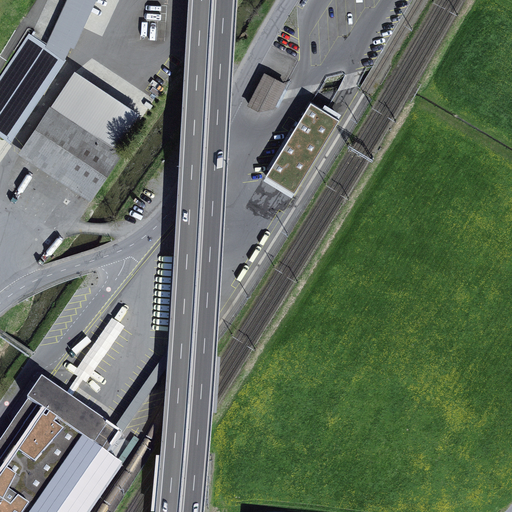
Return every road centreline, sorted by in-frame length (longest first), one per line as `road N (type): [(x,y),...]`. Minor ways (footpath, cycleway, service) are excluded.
road 1 (motorway): [(201,0),(168,511)]
road 2 (motorway): [(191,511),(224,0)]
road 3 (unclassified): [(290,0),(160,222),(124,249),(37,281),(0,305)]
road 4 (unknown): [(0,204),(20,134),(118,0)]
road 5 (unknown): [(144,237),(0,215)]
